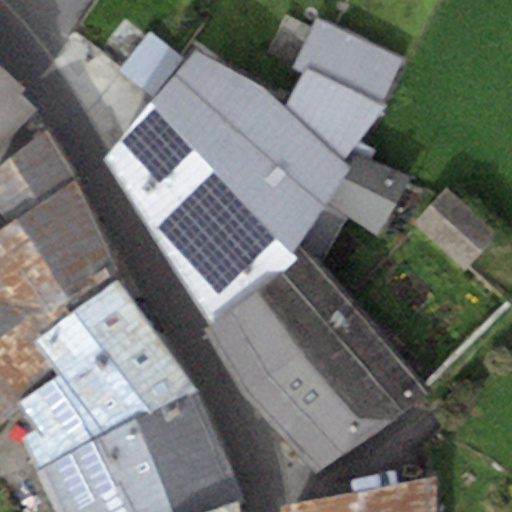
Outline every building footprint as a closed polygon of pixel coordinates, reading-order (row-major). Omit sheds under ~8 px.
[(220,66),(203,54),(115,153),(144,197),(199,292),(221,321),(295,264),(288,257),(299,238),(329,193),(347,168),(341,164),(327,152),(365,100),(374,105),(395,58),(322,24),(302,66),(318,76),(291,123),(265,102),(216,73),(220,66)] [(181,58),(150,34),(124,67),(155,91),(181,58)] [(0,136),(27,110),(16,93),(19,90),(0,73),(0,136)] [(77,194),(44,140),(0,175),(0,200),(17,225),(0,237),(0,294),(36,344),(43,339),(117,289),(107,261),(77,194)] [(348,155),(341,164),(347,168),(329,193),(374,218),(400,174),(348,155)] [(422,222),(466,262),(493,232),(448,192),(422,222)] [(379,425),(419,392),(303,259),(295,264),(221,321),(218,324),(252,382),(249,386),(263,406),(318,462),(379,425)] [(35,437),(50,477),(194,398),(183,381),(129,307),(117,289),(43,339),(69,372),(29,400),(42,422),(35,437)] [(36,344),(0,294),(0,417),(24,395),(29,400),(69,372),(43,339),(36,344)] [(207,420),(194,398),(50,477),(65,511),(220,511),(235,506),(207,420)] [(327,499),(292,509),(292,511),(428,511),(427,484),(377,492),(327,499)]
